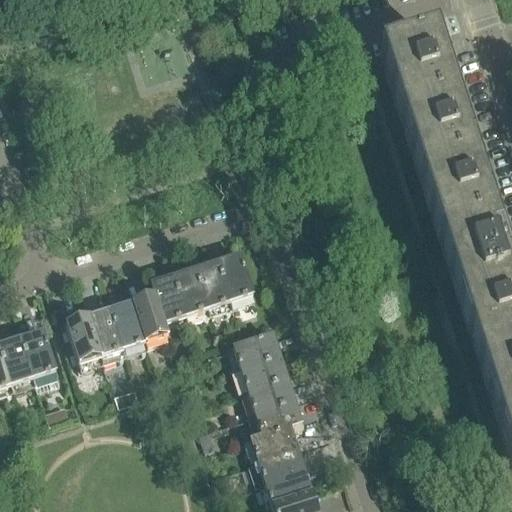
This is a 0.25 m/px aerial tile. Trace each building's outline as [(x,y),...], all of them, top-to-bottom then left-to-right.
[(384,64),(404,125),(454,109),(434,48),(384,64)] [(404,125),(423,185),(473,169),(454,109),(404,125)] [(473,169),(423,185),(443,246),(493,229),(473,169)] [(443,246),(462,306),(511,289),(493,229),(443,246)] [(239,264),(217,272),(230,312),(252,304),(239,264)] [(217,272),(195,279),(207,319),(230,312),(217,272)] [(195,279),(172,286),(185,326),(207,319),(195,279)] [(172,286),(150,293),(153,305),(154,305),(163,333),(164,333),(185,326),(172,286)] [(511,289),(462,306),(482,366),(511,356),(511,289)] [(153,305),(132,312),(145,352),(167,344),(164,333),(163,333),(154,305),(153,305)] [(132,312),(110,319),(123,359),(145,352),(132,312)] [(110,319),(88,326),(101,366),(123,359),(110,319)] [(88,326),(65,333),(78,373),(101,366),(88,326)] [(42,340),(20,348),(33,388),(55,380),(42,340)] [(272,344),(232,357),(239,380),(279,367),(272,344)] [(20,348),(0,354),(0,361),(11,395),(33,388),(20,348)] [(511,356),(482,366),(501,427),(511,423),(511,356)] [(0,361),(0,398),(11,395),(0,361)] [(279,367),(239,380),(247,402),(286,389),(279,367)] [(126,369),(118,372),(121,380),(128,377),(126,369)] [(286,389),(247,402),(254,424),(294,411),(286,389)] [(125,404),(114,407),(117,416),(128,413),(125,404)] [(294,411),(254,424),(261,446),(289,437),(301,434),(294,411)] [(64,415),(43,421),(47,434),(68,427),(64,415)] [(511,423),(501,427),(511,460),(511,423)] [(261,446),(249,449),(256,472),(296,459),(289,437),(261,446)] [(208,439),(197,442),(203,459),(213,455),(208,439)] [(296,459),(256,472),(263,494),(304,481),(296,459)] [(304,481),(263,494),(269,511),(283,511),(311,503),(304,481)] [(223,483),(211,487),(216,501),(227,497),(223,483)] [(313,511),(311,503),(283,511),(313,511)]
